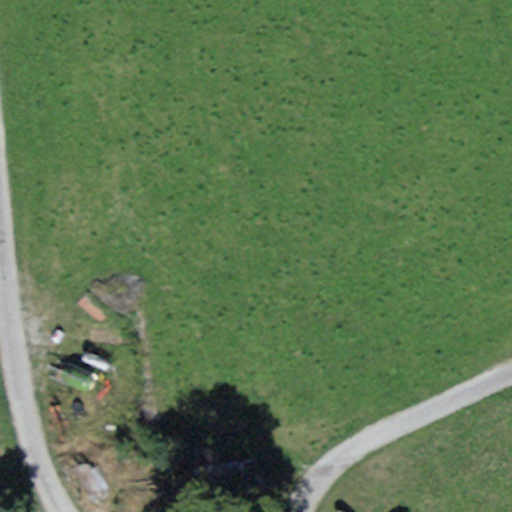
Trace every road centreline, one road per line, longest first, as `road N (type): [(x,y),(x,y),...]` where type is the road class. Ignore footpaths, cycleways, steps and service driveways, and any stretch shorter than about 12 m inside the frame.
road 1 (unclassified): [(72,511),(32,402),(0,163)]
road 2 (track): [(511,379),(365,450),(309,511)]
